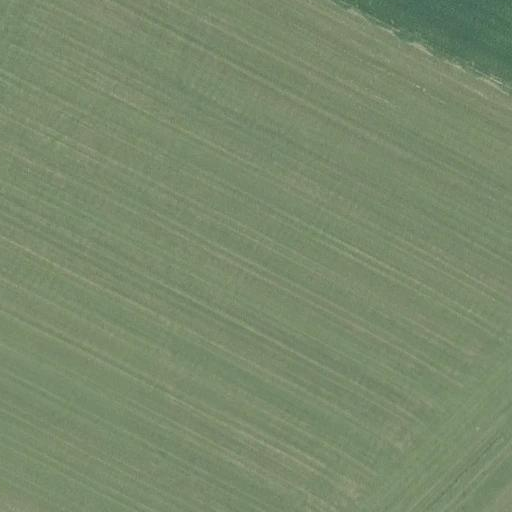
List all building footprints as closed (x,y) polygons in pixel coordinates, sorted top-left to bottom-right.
[(51,106),(57,116),(70,107),(64,98),(51,106)] [(39,200),(59,189),(54,181),(35,192),(39,200)] [(66,249),(82,239),(73,224),(57,235),(66,249)] [(47,241),(0,266),(0,326),(27,375),(99,336),(47,241)] [(0,360),(0,399),(17,389),(0,360)] [(0,511),(19,511),(35,503),(15,466),(0,473),(0,511)]
